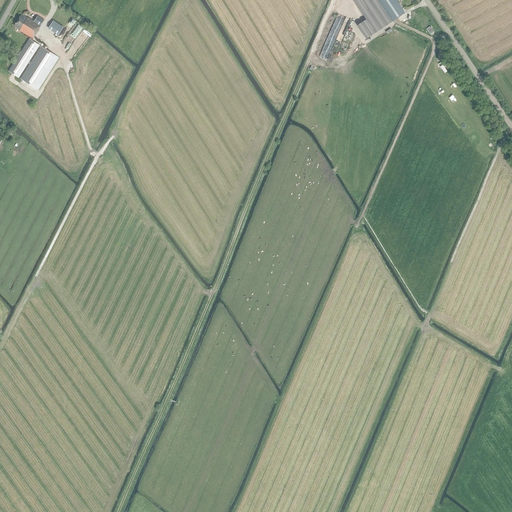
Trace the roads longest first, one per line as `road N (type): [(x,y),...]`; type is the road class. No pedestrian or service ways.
road 1 (track): [(119,511),(334,0)]
road 2 (track): [(429,314),(510,126)]
road 3 (track): [(448,33),(362,215)]
road 4 (unclassified): [(511,128),(426,0)]
road 5 (track): [(362,215),(429,314)]
